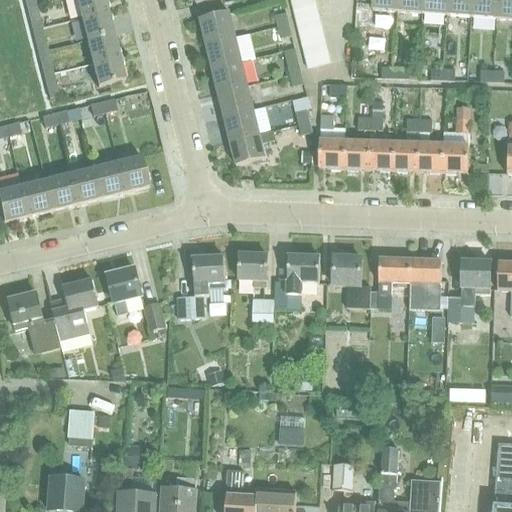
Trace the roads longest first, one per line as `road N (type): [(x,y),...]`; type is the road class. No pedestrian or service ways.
road 1 (residential): [(511,224),(206,213)]
road 2 (residential): [(206,213),(152,0)]
road 3 (residential): [(0,265),(206,213)]
